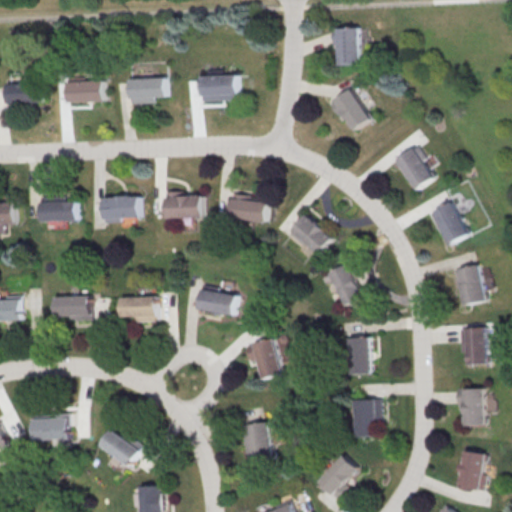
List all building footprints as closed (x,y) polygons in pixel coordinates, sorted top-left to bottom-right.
[(335,27),(362,26),(363,63),(342,63),(342,43),(336,44),(335,27)] [(204,76),(240,73),(241,93),(229,94),(229,99),(206,101),(204,76)] [(133,77),(170,76),(170,96),(157,96),(157,102),(134,102),(133,77)] [(71,80),(108,79),(109,100),(72,102),(71,80)] [(10,82),(46,81),(46,101),(22,101),(22,106),(11,106),(10,82)] [(332,102),(352,87),(374,117),(358,128),(347,112),(342,115),(332,102)] [(399,158),(419,144),(428,156),(433,153),(435,155),(439,162),(434,166),(439,174),(421,188),(399,158)] [(169,216),(184,216),(184,222),(194,222),(193,216),(207,215),(206,192),(185,193),(185,190),(169,190),(169,216)] [(232,215),(270,220),(272,200),(251,198),(252,193),(235,191),(232,215)] [(46,221),(82,219),(82,199),(68,199),(68,194),(45,195),(46,221)] [(108,221),(124,220),(123,217),(144,216),(143,195),(107,196),(108,221)] [(433,212),(455,200),(473,232),(451,244),(433,212)] [(0,221),(19,220),(18,201),(0,201),(0,221)] [(292,232),(304,242),(306,239),(322,253),(336,237),(308,213),(292,232)] [(349,303),(367,295),(359,278),(364,276),(356,260),(333,271),(349,303)] [(458,268),(482,263),(490,299),(466,304),(458,268)] [(206,287),(241,294),(237,314),(224,311),(223,315),(216,313),(216,310),(202,307),(206,287)] [(58,296),(94,294),(95,319),(79,320),(79,317),(72,318),(71,314),(59,315),(58,296)] [(125,296),(161,294),(162,319),(138,320),(138,315),(126,315),(125,296)] [(0,297),(25,297),(26,319),(0,320),(0,297)] [(463,327),(491,326),(492,362),(471,363),(471,350),(464,351),(463,327)] [(351,373),(375,372),(374,336),(350,337),(351,373)] [(249,344),(278,337),(287,373),(263,379),(258,359),(254,360),(249,344)] [(460,386),(489,386),(490,423),(469,424),(468,404),(460,404),(460,386)] [(359,435),(380,434),(380,411),(384,411),(383,397),(358,398),(359,435)] [(36,417),(59,416),(59,412),(73,411),(74,438),(36,439),(36,417)] [(0,449),(14,441),(1,419),(0,419),(0,449)] [(271,421),(277,456),(250,461),(244,426),(271,421)] [(104,444),(132,464),(146,444),(128,431),(125,436),(115,428),(104,444)] [(468,449),(492,453),(488,473),(492,474),(489,489),(461,484),(468,449)] [(321,480),(340,498),(352,484),(349,481),(362,467),(347,452),(321,480)] [(143,484),(164,484),(164,491),(167,491),(168,511),(139,511),(139,505),(144,505),(143,484)] [(258,511),(256,506),(268,500),(271,508),(292,498),(298,511),(258,511)] [(459,511),(447,503),(440,511),(459,511)]
